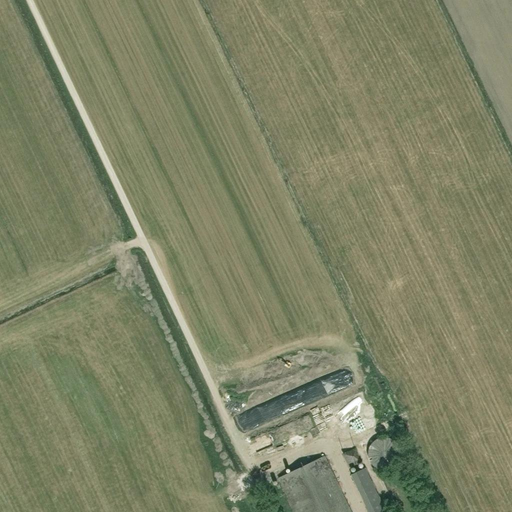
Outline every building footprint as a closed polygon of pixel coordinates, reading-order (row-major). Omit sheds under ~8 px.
[(368,393),(337,406),(341,415),(372,402),(368,393)] [(266,445),(313,427),(311,420),(305,422),(305,420),(257,438),(261,447),(266,445)] [(401,453),(401,451),(401,450),(401,449),(400,447),(399,445),(399,444),(398,443),(397,442),(396,440),(394,439),(393,438),(391,437),(389,437),(388,436),(387,436),(385,436),(383,436),(382,436),(381,437),(379,437),(377,438),(376,439),(374,440),(373,441),(372,442),(371,443),(371,444),(370,446),(369,448),(369,449),(369,451),(369,452),(369,454),(369,456),(369,457),(370,459),(370,460),(371,461),(371,462),(372,463),(374,464),(375,465),(376,466),(378,467),(379,467),(380,468),(382,468),(383,468),(386,469),(387,468),(388,468),(390,468),(392,467),(393,466),(394,465),(396,464),(397,463),(398,461),(399,460),(399,459),(400,458),(401,456),(401,455),(401,453)] [(351,511),(325,456),(279,478),(294,511),(351,511)] [(385,511),(381,502),(365,468),(351,475),(368,510),(369,511),(385,511)]
